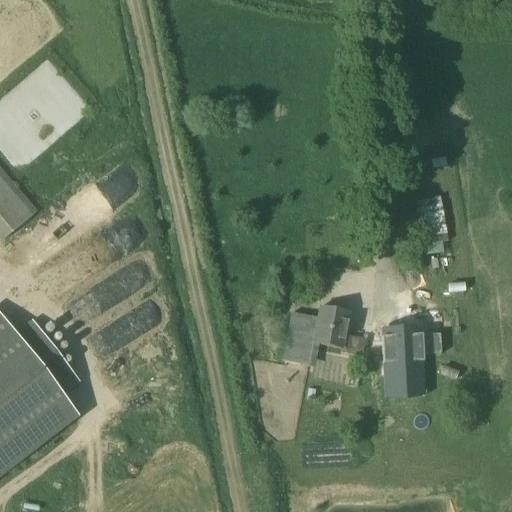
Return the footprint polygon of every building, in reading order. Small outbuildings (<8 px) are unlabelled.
[(38,214),(14,186),(0,169),(0,241),(2,244),(38,214)] [(75,281),(147,236),(136,218),(64,263),(75,281)] [(89,319),(157,277),(145,258),(77,299),(89,319)] [(103,359),(165,315),(153,297),(91,341),(103,359)] [(364,340),(345,337),(349,314),(320,309),(318,318),(313,345),(341,350),(340,354),(361,358),(364,340)] [(288,313),(280,366),(304,369),(308,370),(313,345),(318,318),(301,315),(288,313)] [(0,478),(78,419),(61,398),(78,385),(64,367),(30,322),(14,334),(13,334),(12,334),(0,317),(0,478)] [(418,331),(380,334),(382,366),(384,396),(423,393),(418,331)]
